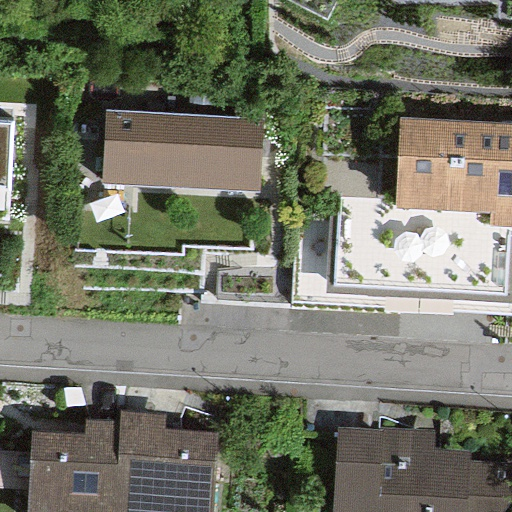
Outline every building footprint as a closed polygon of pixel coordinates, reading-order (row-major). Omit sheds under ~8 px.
[(29,96),(0,94),(0,205),(6,206),(8,156),(26,156),(29,96)] [(511,120),(400,114),(395,201),(511,208),(511,120)] [(258,122),(151,117),(148,179),(255,185),(258,122)] [(123,417),(123,426),(117,511),(205,511),(210,439),(155,436),(156,419),(123,417)] [(81,439),(38,436),(33,511),(117,511),(123,426),(82,424),(81,439)] [(428,437),(346,433),(342,511),(508,511),(511,469),(427,465),(428,437)]
